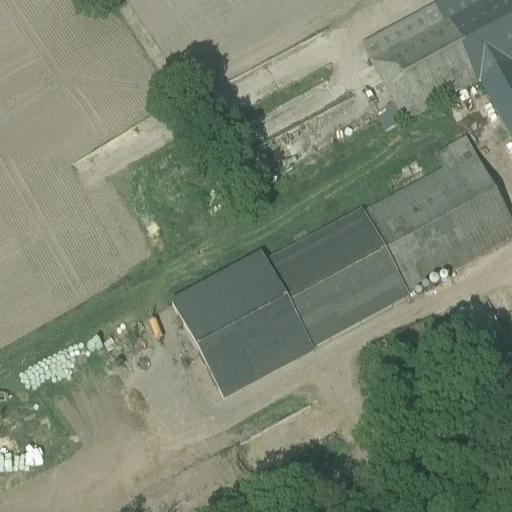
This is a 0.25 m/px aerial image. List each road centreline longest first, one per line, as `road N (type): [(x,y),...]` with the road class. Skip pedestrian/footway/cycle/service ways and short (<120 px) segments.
road 1 (track): [(511,385),(274,511)]
road 2 (track): [(511,419),(336,511)]
